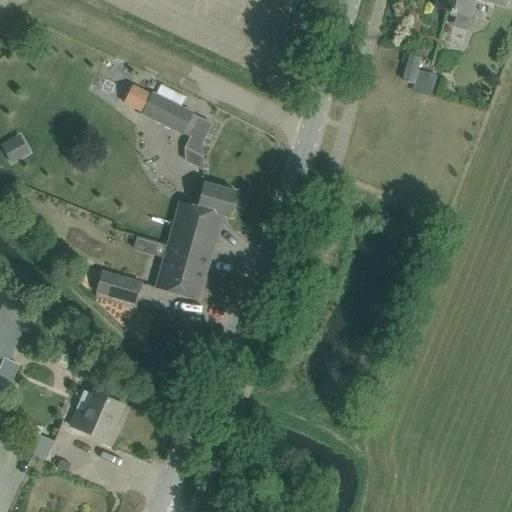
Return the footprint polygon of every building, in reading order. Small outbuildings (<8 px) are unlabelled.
[(505,0),(438,0),(436,9),(471,19),(476,0),(481,0),(504,7),(505,0)] [(408,56),(401,81),(414,85),(412,91),(430,97),(437,76),(418,70),(421,59),(408,56)] [(152,93),(142,114),(181,134),(192,112),(152,93)] [(20,135),(1,146),(11,164),(30,153),(20,135)] [(236,192),(217,187),(203,183),(197,207),(181,203),(180,203),(168,245),(210,257),(221,216),(229,218),(236,192)] [(198,300),(210,257),(168,245),(156,288),(178,294),(198,300)] [(136,303),(141,283),(103,272),(97,292),(136,303)] [(0,318),(0,355),(10,360),(23,329),(0,318)] [(123,406),(105,398),(94,394),(85,415),(77,412),(71,426),(85,432),(104,440),(112,420),(116,422),(123,406)] [(47,460),(54,442),(31,432),(24,451),(47,460)]
